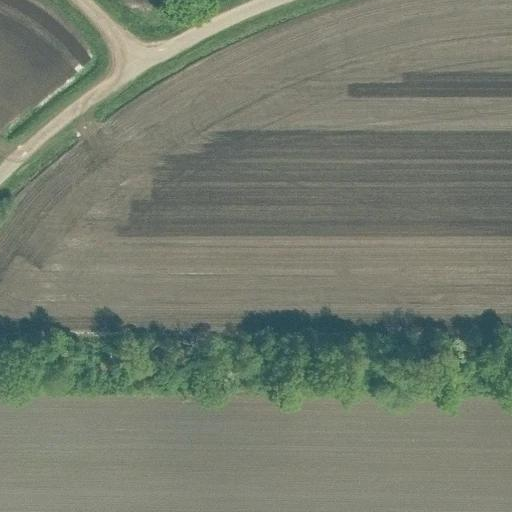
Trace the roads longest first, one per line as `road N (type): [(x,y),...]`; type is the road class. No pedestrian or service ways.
road 1 (unclassified): [(0,176),(135,64)]
road 2 (unclassified): [(135,64),(273,0)]
